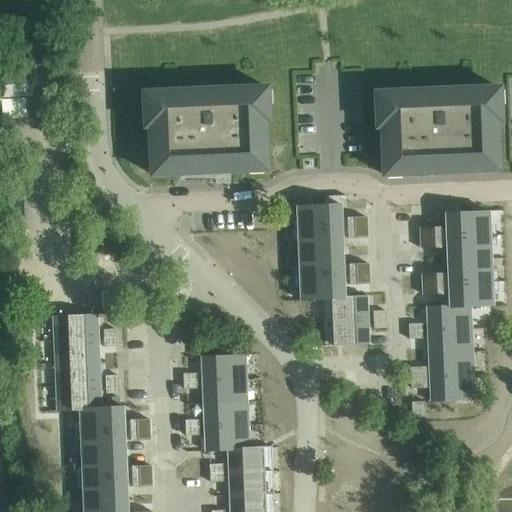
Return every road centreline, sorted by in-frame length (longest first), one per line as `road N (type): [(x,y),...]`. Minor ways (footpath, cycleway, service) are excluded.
road 1 (residential): [(297,372),(389,370),(399,355),(392,192)]
road 2 (residential): [(215,285),(159,336),(171,511)]
road 3 (residential): [(124,205),(104,180),(96,148),(90,0)]
road 4 (residential): [(330,195),(124,205)]
road 5 (residential): [(305,511),(307,401),(297,372)]
road 6 (residential): [(330,195),(325,69)]
road 7 (residential): [(215,285),(124,205)]
road 8 (residential): [(392,192),(511,189)]
